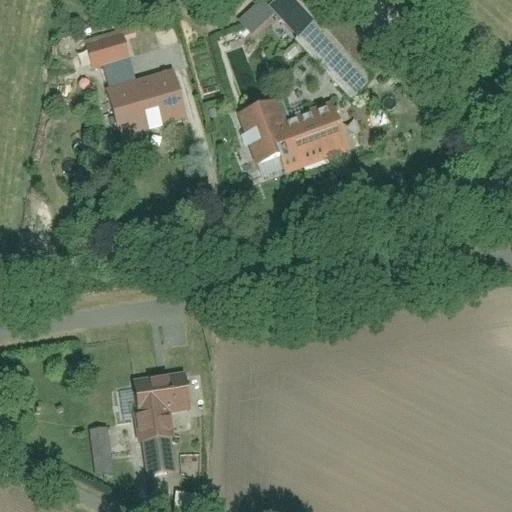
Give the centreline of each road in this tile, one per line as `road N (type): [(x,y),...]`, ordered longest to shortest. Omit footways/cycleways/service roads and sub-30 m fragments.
road 1 (unclassified): [(511,263),(0,336)]
road 2 (residential): [(511,130),(367,0)]
road 3 (unclassified): [(0,454),(123,511)]
